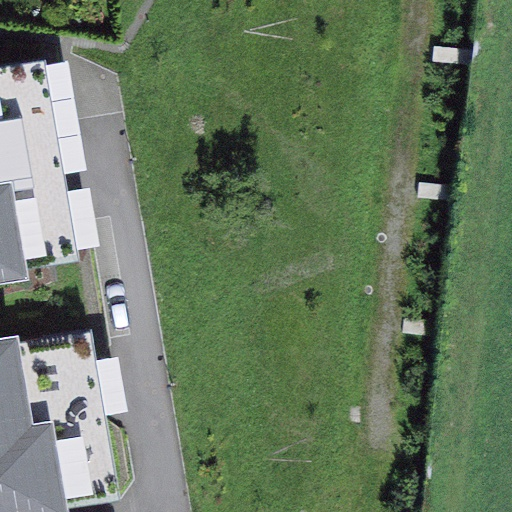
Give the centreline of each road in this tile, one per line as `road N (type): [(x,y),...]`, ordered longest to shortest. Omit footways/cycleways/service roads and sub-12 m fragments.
road 1 (residential): [(171,511),(95,93)]
road 2 (motorway): [(511,382),(497,511)]
